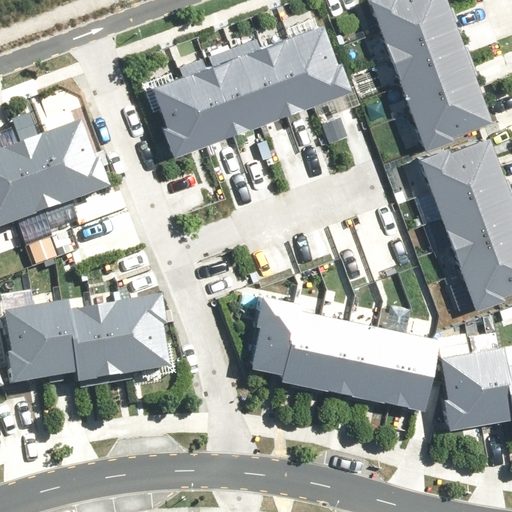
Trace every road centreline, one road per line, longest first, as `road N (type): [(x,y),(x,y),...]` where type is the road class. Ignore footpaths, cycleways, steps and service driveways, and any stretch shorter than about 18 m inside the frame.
road 1 (residential): [(0,511),(87,484),(244,480)]
road 2 (residential): [(162,247),(244,480)]
road 3 (residential): [(81,21),(162,247)]
road 4 (residential): [(162,247),(359,177)]
road 5 (residential): [(244,480),(420,511)]
